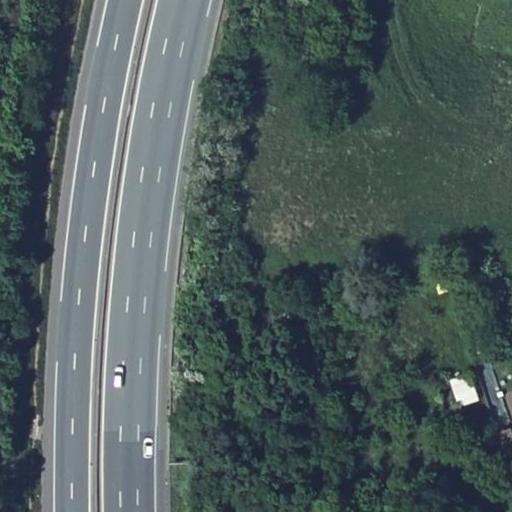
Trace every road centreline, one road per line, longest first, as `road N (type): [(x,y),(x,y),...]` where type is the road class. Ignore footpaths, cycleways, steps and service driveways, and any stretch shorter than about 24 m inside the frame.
road 1 (motorway): [(132,511),(128,449),(143,198),(183,0)]
road 2 (motorway): [(127,0),(91,198),(72,511)]
